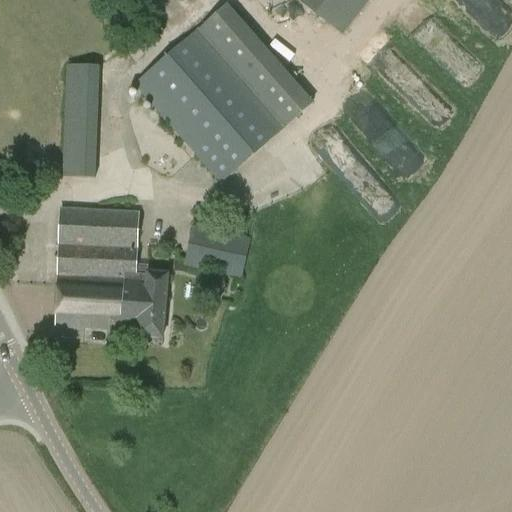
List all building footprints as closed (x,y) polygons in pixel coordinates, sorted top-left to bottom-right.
[(295,0),(341,36),(368,0),(295,0)] [(311,103),(225,6),(133,86),(219,184),(311,103)] [(94,179),(98,68),(66,67),(62,178),(94,179)] [(135,277),(138,215),(60,211),(55,327),(137,333),(137,337),(163,339),(166,275),(146,274),(146,277),(135,277)] [(192,228),(184,264),(241,277),(249,241),(192,228)]
